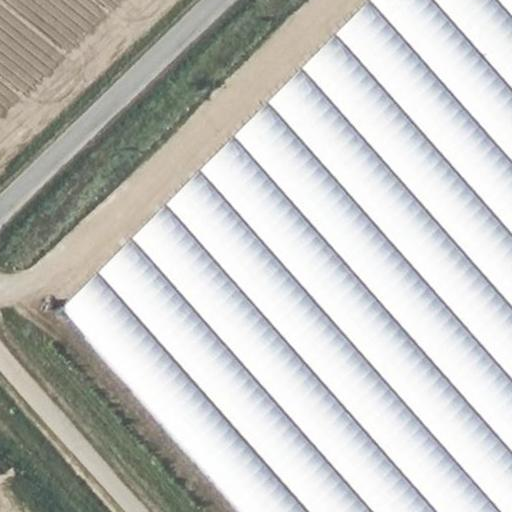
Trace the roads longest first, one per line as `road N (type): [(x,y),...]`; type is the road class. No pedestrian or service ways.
road 1 (unclassified): [(0,211),(220,0)]
road 2 (track): [(0,357),(136,511)]
